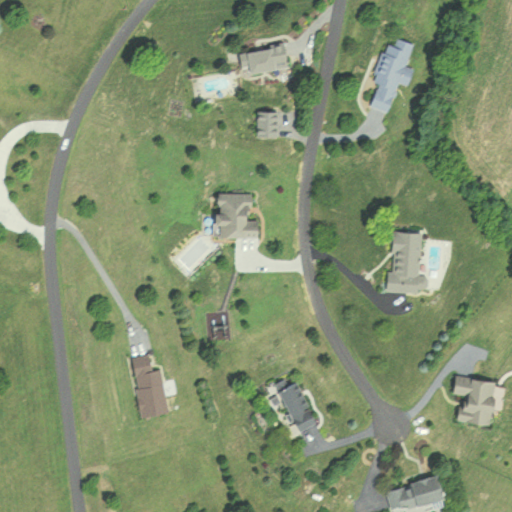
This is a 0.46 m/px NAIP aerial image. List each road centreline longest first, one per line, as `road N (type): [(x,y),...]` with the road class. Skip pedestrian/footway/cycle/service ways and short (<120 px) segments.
road 1 (residential): [(81,511),(51,220),(76,117),(148,0)]
road 2 (residential): [(343,0),(309,171),(307,247),(328,321),(390,422)]
